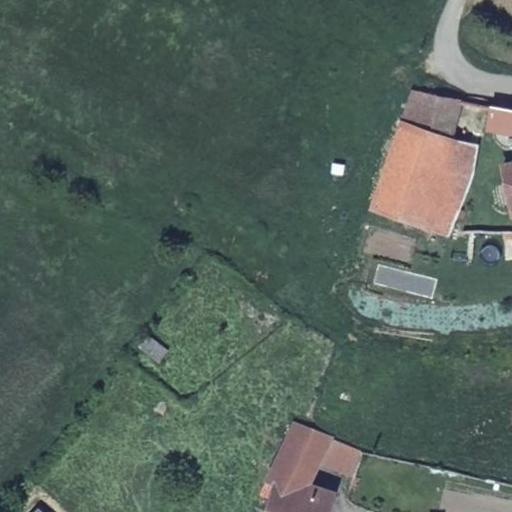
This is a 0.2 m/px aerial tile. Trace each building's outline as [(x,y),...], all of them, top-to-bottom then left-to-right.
[(460,98),(411,90),(402,119),(448,138),(460,98)] [(511,108),(491,106),(494,131),(511,139),(511,108)] [(452,217),(466,175),(439,166),(448,138),(402,119),(373,206),(445,234),(464,234),(465,223),(452,217)] [(466,175),(474,149),(448,138),(439,166),(466,175)] [(148,335),(140,345),(160,361),(168,351),(148,335)] [(305,502),(316,473),(328,436),(304,425),(296,420),(260,499),(270,507),(267,511),(328,511),(329,511),(305,502)] [(353,486),(362,450),(328,436),(316,473),(353,486)]
